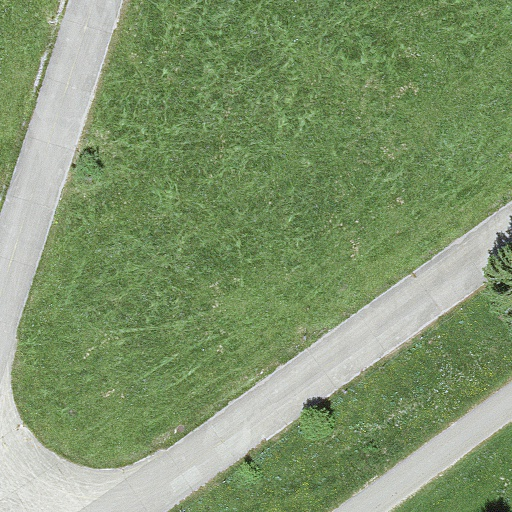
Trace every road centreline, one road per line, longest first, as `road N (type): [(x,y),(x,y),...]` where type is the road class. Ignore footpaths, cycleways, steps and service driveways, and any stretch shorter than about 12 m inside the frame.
road 1 (track): [(511,239),(135,511)]
road 2 (track): [(0,318),(108,0)]
